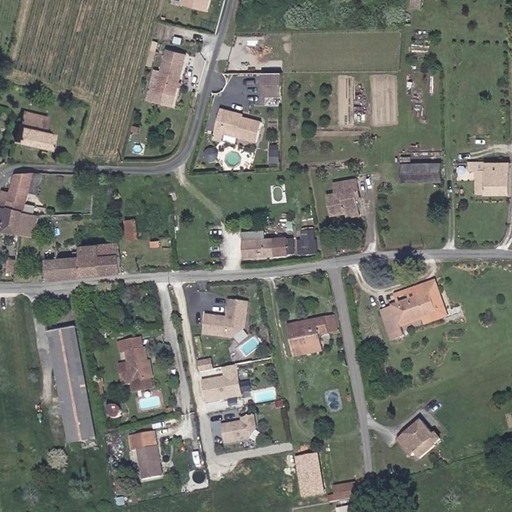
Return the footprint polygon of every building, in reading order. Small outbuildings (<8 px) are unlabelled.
[(208,0),(181,0),(181,5),(206,12),(208,0)] [(421,8),(422,0),(412,0),(411,6),(421,8)] [(185,51),(166,46),(153,95),(172,100),(185,51)] [(153,95),(161,66),(154,64),(146,93),(153,95)] [(269,92),(286,92),(286,70),(268,69),(269,92)] [(223,126),(229,103),(222,101),(216,124),(223,126)] [(223,126),(258,136),(263,117),(243,111),(243,107),(229,103),(223,126)] [(48,112),(23,105),(17,135),(50,144),(53,130),(44,128),(48,112)] [(280,162),(281,143),(271,143),(271,162),(280,162)] [(510,158),(468,159),(468,169),(478,168),(479,189),(511,189),(510,158)] [(404,163),(404,176),(442,176),(442,163),(404,163)] [(0,199),(0,202),(42,212),(49,212),(49,208),(30,204),(30,199),(36,169),(18,170),(14,186),(4,185),(0,197),(0,199)] [(44,169),(36,169),(30,199),(38,201),(44,169)] [(357,188),(363,187),(361,176),(341,180),(343,190),(329,192),(332,211),(361,207),(357,188)] [(0,225),(21,229),(24,208),(0,202),(0,225)] [(39,232),(42,212),(24,208),(21,229),(39,232)] [(137,217),(126,218),(129,239),(140,237),(137,217)] [(316,226),(302,227),(303,236),(297,236),(299,254),(319,253),(316,226)] [(247,238),(249,255),(292,252),(291,235),(269,237),(268,229),(257,230),(257,238),(247,238)] [(247,231),(247,238),(257,238),(257,230),(247,231)] [(101,255),(122,254),(121,242),(82,244),(82,257),(78,257),(79,275),(101,274),(101,255)] [(123,272),(122,254),(101,255),(101,274),(123,272)] [(52,277),(79,275),(78,257),(78,255),(50,256),(52,277)] [(10,269),(18,270),(19,256),(11,256),(10,269)] [(440,286),(446,305),(453,303),(448,283),(440,286)] [(446,305),(440,286),(390,300),(398,328),(410,325),(407,316),(446,305)] [(248,300),(228,298),(226,316),(205,314),(203,333),(232,336),(245,326),(248,300)] [(407,316),(410,325),(448,315),(446,305),(407,316)] [(329,311),(322,313),(324,326),(331,325),(329,311)] [(284,318),(287,342),(317,338),(316,327),(324,326),(322,313),(284,318)] [(75,320),(49,326),(70,441),(96,436),(75,320)] [(151,379),(146,348),(141,348),(140,338),(119,341),(121,352),(127,351),(129,363),(119,365),(122,383),(151,379)] [(318,345),(317,338),(287,342),(288,349),(318,345)] [(198,357),(187,359),(189,370),(200,368),(198,357)] [(201,370),(215,368),(214,358),(199,359),(201,370)] [(238,362),(224,364),(226,373),(203,377),(206,398),(242,392),(238,362)] [(153,388),(151,379),(132,382),(133,391),(153,388)] [(245,392),(253,390),(250,380),(242,382),(245,392)] [(222,422),(226,440),(250,434),(256,424),(253,411),(241,413),(242,417),(222,422)] [(415,450),(420,455),(436,442),(430,436),(433,432),(420,418),(398,438),(411,452),(415,450)] [(156,444),(154,429),(131,432),(133,448),(140,447),(143,476),(160,473),(158,458),(163,458),(161,443),(156,444)] [(435,430),(433,432),(430,436),(436,442),(441,438),(435,430)] [(125,455),(123,447),(119,448),(117,440),(107,443),(112,459),(125,455)] [(316,452),(293,457),(301,498),(324,494),(316,452)] [(351,480),(342,481),(345,496),(354,495),(351,480)] [(332,499),(345,496),(342,481),(329,484),(332,499)] [(366,511),(364,500),(334,506),(335,511),(366,511)]
